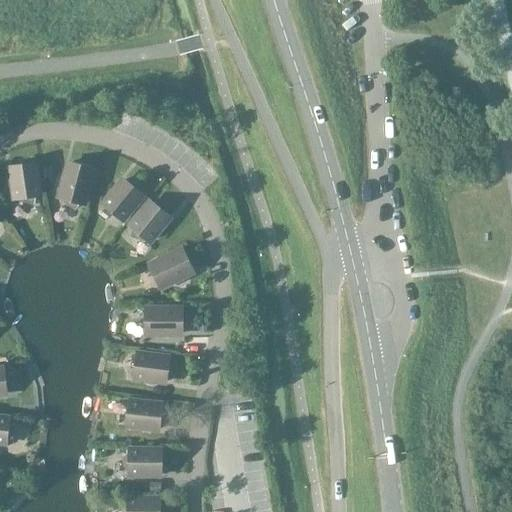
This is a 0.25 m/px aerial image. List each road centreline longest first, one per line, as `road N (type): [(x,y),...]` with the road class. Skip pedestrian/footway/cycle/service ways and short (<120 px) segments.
road 1 (unclassified): [(337,511),(335,259),(351,255)]
road 2 (tertiary): [(351,255),(275,0)]
road 3 (unclassified): [(388,248),(368,0)]
road 4 (tertiary): [(396,511),(375,372)]
road 5 (unclassified): [(388,248),(403,304),(400,330),(375,372)]
